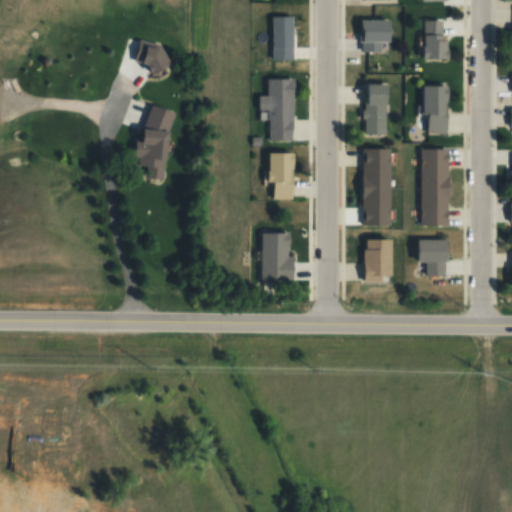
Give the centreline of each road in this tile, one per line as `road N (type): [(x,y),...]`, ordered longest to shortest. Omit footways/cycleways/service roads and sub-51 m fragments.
road 1 (residential): [(480,0),(478,320)]
road 2 (residential): [(323,0),(323,318)]
road 3 (secondary): [(511,320),(254,318)]
road 4 (secondary): [(171,317),(0,316)]
